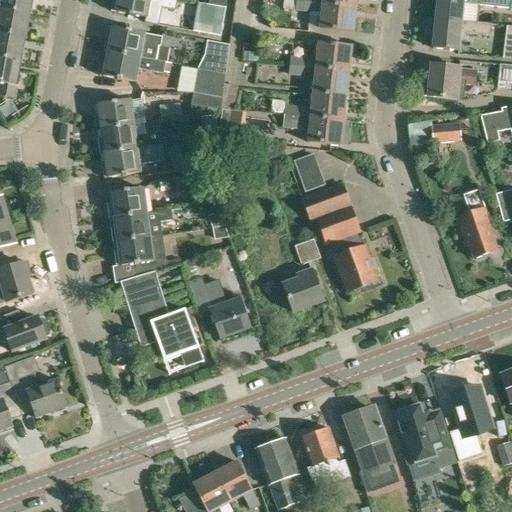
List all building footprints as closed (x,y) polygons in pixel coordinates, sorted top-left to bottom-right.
[(33,0),(1,0),(0,8),(0,11),(30,17),(33,0)] [(113,0),(111,13),(148,20),(151,3),(160,6),(160,8),(175,10),(176,0),(113,0)] [(220,7),(225,8),(226,0),(209,0),(208,5),(220,7)] [(356,0),(295,0),(296,2),(356,8),(356,0)] [(507,0),(438,0),(436,19),(463,21),(464,5),(473,5),(494,7),(494,5),(507,6),(507,0)] [(356,8),(296,2),(295,10),(311,12),(311,13),(321,14),(319,30),(353,33),(356,8)] [(225,8),(220,7),(218,21),(199,18),(197,32),(221,36),(225,8)] [(0,11),(0,33),(26,39),(30,17),(0,11)] [(463,21),(436,19),(433,49),(460,51),(463,21)] [(491,36),(492,25),(471,22),(470,34),(480,35),(491,36)] [(140,58),(155,61),(158,47),(153,46),(155,39),(108,30),(103,54),(140,61),(140,58)] [(0,33),(0,58),(22,62),(26,39),(0,33)] [(207,42),(205,56),(198,70),(211,72),(225,75),(229,46),(207,42)] [(316,69),(350,73),(353,49),(319,45),(317,60),(307,59),(290,57),(290,67),(306,69),(316,69)] [(140,61),(103,54),(99,78),(135,85),(138,69),(163,74),(165,62),(155,61),(140,58),(140,61)] [(0,95),(15,98),(17,86),(18,87),(22,62),(0,58),(0,95)] [(475,86),(477,72),(460,70),(460,68),(432,65),(428,98),(457,101),(459,85),(475,86)] [(511,66),(500,65),(497,89),(511,90),(511,86),(511,66)] [(306,69),(290,67),(289,75),(306,77),(306,69)] [(350,73),(316,69),(313,94),(347,98),(350,73)] [(225,75),(211,72),(198,70),(194,93),(222,98),(224,86),(225,75)] [(224,86),(222,98),(221,111),(217,140),(229,141),(232,111),(234,111),(237,87),(224,86)] [(222,98),(194,93),(191,105),(221,111),(222,98)] [(344,123),(347,98),(313,94),(312,108),(302,108),(286,106),(284,116),(301,118),(311,119),(344,123)] [(101,132),(134,127),(131,101),(98,105),(101,132)] [(511,107),(501,110),(502,112),(480,117),(487,144),(499,141),(498,133),(510,130),(511,137),(511,136),(511,107)] [(343,134),(344,123),(311,119),(301,118),(284,116),(283,124),(283,128),(309,131),(308,144),(342,147),(342,146),(348,146),(349,134),(343,134)] [(158,122),(143,124),(145,134),(146,134),(160,132),(158,122)] [(459,142),(458,126),(432,128),(433,144),(459,142)] [(137,149),(135,133),(134,127),(101,132),(104,154),(137,149)] [(195,166),(188,143),(167,150),(174,173),(195,166)] [(162,145),(137,149),(104,154),(108,178),(140,174),(139,165),(164,161),(162,145)] [(316,237),(323,235),(324,237),(332,260),(334,259),(347,294),(378,283),(365,248),(363,248),(358,235),(361,234),(357,225),(351,208),(343,183),(302,198),(316,237)] [(213,189),(194,192),(197,207),(215,204),(213,189)] [(112,220),(148,215),(144,190),(108,195),(112,220)] [(511,190),(495,195),(503,223),(511,220),(511,190)] [(468,208),(470,214),(458,218),(462,230),(468,248),(470,247),(475,260),(497,252),(492,237),(494,236),(482,203),(478,191),(464,197),(468,208)] [(0,225),(9,223),(2,198),(0,198),(0,225)] [(162,222),(173,221),(171,213),(160,215),(162,222)] [(213,229),(225,227),(220,213),(208,217),(213,229)] [(151,239),(148,215),(112,220),(115,244),(151,239)] [(9,223),(0,225),(0,249),(15,245),(9,223)] [(223,230),(212,232),(215,244),(226,241),(223,230)] [(151,239),(115,244),(118,267),(133,265),(135,279),(155,273),(166,270),(164,261),(166,261),(162,237),(151,239)] [(321,259),(313,240),(295,247),(302,266),(321,259)] [(187,278),(189,283),(197,306),(210,301),(213,310),(211,311),(221,340),(251,329),(241,300),(228,305),(219,280),(205,286),(202,278),(196,267),(193,260),(182,265),(184,271),(187,278)] [(7,303),(33,294),(23,263),(0,270),(0,294),(4,293),(7,303)] [(294,314),(323,304),(312,272),(298,277),(300,281),(284,287),(294,314)] [(155,273),(135,279),(120,284),(139,338),(155,332),(164,360),(198,348),(185,311),(170,316),(155,273)] [(12,353),(45,341),(37,319),(5,331),(1,319),(0,319),(0,344),(8,341),(12,353)] [(10,384),(20,413),(32,409),(36,420),(68,408),(58,381),(39,388),(34,375),(40,373),(34,357),(4,368),(10,384)] [(511,370),(511,371),(501,375),(511,409),(511,370)] [(20,413),(10,384),(0,387),(0,432),(14,428),(10,417),(20,413)] [(463,427),(450,431),(460,460),(483,452),(476,433),(493,427),(479,387),(452,396),(463,427)] [(428,415),(428,414),(422,415),(419,407),(395,415),(404,444),(400,446),(407,465),(410,464),(411,465),(432,458),(435,469),(456,463),(442,418),(440,412),(428,415)] [(364,470),(365,470),(368,478),(391,469),(382,445),(383,445),(381,439),(383,439),(372,409),(344,419),(355,449),(356,449),(364,470)] [(311,481),(330,475),(333,483),(350,477),(344,460),(340,462),(328,429),(319,432),(318,429),(304,434),(305,438),(301,439),(311,467),(307,469),(311,481)] [(256,451),(269,487),(278,511),(279,511),(285,509),(298,504),(290,479),(299,476),(286,440),(256,451)] [(497,480),(511,476),(508,466),(511,465),(511,448),(510,443),(497,447),(503,468),(494,471),(497,480)] [(237,462),(215,474),(230,502),(243,495),(251,509),(259,504),(259,502),(237,462)] [(230,502),(215,474),(193,486),(206,511),(204,511),(215,511),(215,510),(230,502)]
